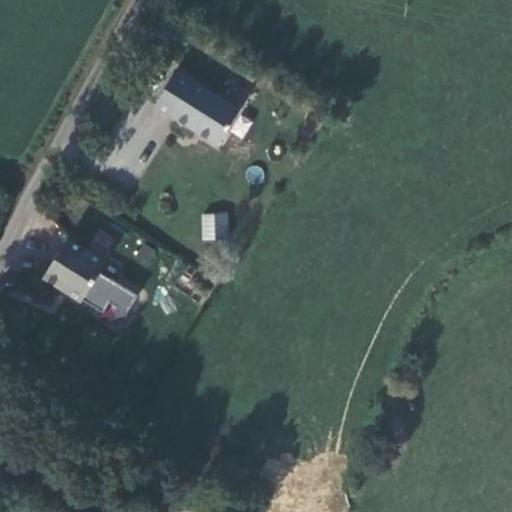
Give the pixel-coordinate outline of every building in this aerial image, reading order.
[(181,69),(160,103),(223,143),(244,109),(181,69)] [(245,181),(262,183),(264,167),(247,165),(245,181)] [(201,239),(227,239),(227,213),(201,213),(201,239)] [(108,263),(68,240),(45,279),(85,302),(86,300),(102,273),(108,263)] [(137,295),(102,273),(86,300),(103,311),(109,302),(127,312),(137,295)]
